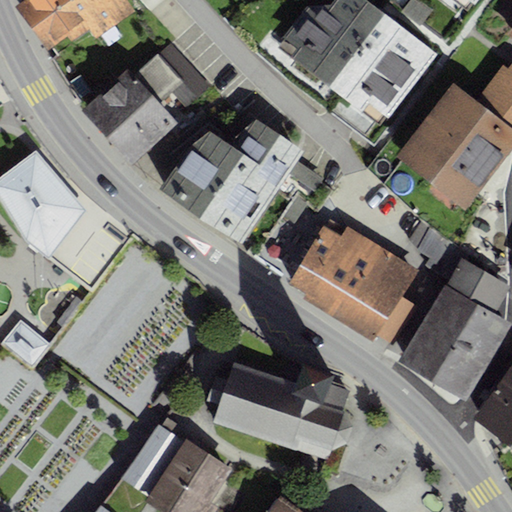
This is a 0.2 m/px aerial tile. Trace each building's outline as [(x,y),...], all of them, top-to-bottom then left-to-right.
[(23,0),(20,3),(52,48),(67,36),(70,41),(89,27),(96,37),(133,10),(125,0),(23,0)] [(283,38),(296,48),(288,58),(361,113),(368,104),(387,118),(435,54),(363,0),(334,0),(331,5),(308,6),(283,38)] [(85,107),(81,110),(130,165),(177,122),(159,102),(171,92),(182,104),(193,94),(196,98),(209,85),(171,43),(135,76),(128,68),(85,107)] [(476,100),(452,82),(395,156),(464,210),(511,147),(511,60),(507,68),(503,65),(476,100)] [(187,147),(159,188),(243,242),(288,174),(314,191),(322,178),(297,161),(304,150),(255,119),(228,142),(209,130),(187,147)] [(36,150),(0,178),(0,197),(26,241),(49,256),(84,210),(36,150)] [(417,269),(346,226),(341,234),(322,223),(286,282),(304,293),(301,298),(373,341),(376,335),(389,343),(413,303),(401,296),(417,269)] [(471,253),(430,228),(417,250),(431,258),(426,265),(451,279),(402,360),(464,398),(509,324),(494,315),(511,285),(467,259),(471,253)] [(21,320),(2,344),(33,369),(52,345),(21,320)] [(215,421),(327,460),(331,448),(346,443),(349,434),(352,426),(344,410),(342,409),(349,391),(328,384),(332,373),(302,363),(294,384),(234,363),(229,379),(216,375),(207,399),(221,404),(215,421)] [(511,363),(475,416),(511,443),(511,363)] [(184,439),(184,441),(158,423),(119,477),(121,478),(149,496),(145,501),(147,503),(161,511),(212,511),(216,507),(211,504),(231,468),(184,439)] [(149,496),(121,478),(101,505),(110,511),(141,511),(147,503),(145,501),(149,496)] [(303,511),(280,495),(267,511),(303,511)]
